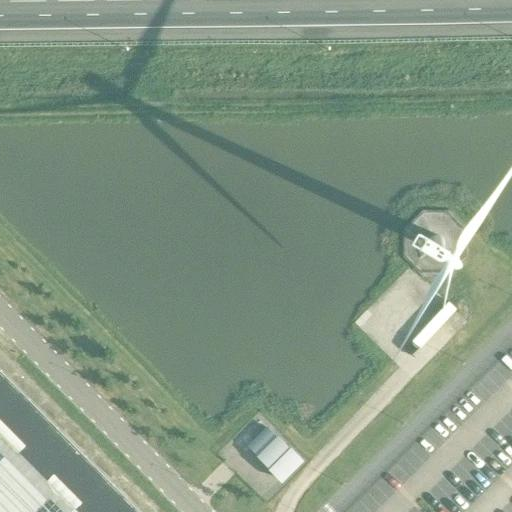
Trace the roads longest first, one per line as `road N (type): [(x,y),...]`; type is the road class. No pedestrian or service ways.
road 1 (motorway): [(0,16),(511,9)]
road 2 (unclassified): [(199,511),(0,313)]
